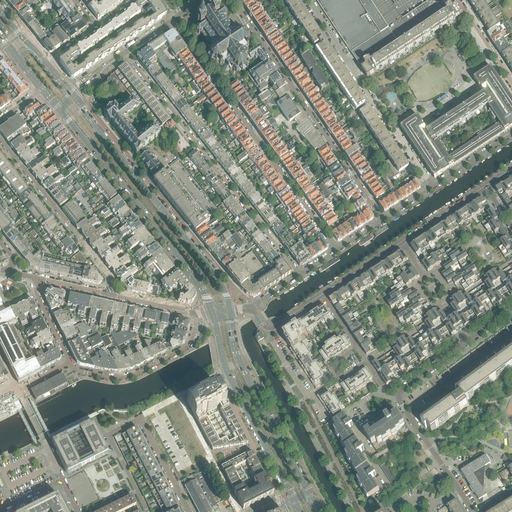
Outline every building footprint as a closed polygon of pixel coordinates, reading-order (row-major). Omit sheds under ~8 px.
[(14,10),(24,2),(21,0),(16,0),(10,5),(14,10)] [(81,22),(76,15),(75,16),(72,12),(73,12),(71,9),(73,7),(71,4),(69,6),(67,3),(66,4),(63,0),(49,0),(54,5),(53,5),(59,12),(58,13),(57,15),(59,17),(61,17),(62,16),(66,23),(69,21),(74,28),(81,22)] [(99,64),(100,64),(101,63),(101,62),(101,61),(107,57),(108,58),(109,57),(110,56),(110,55),(113,52),(114,53),(115,53),(116,52),(117,51),(117,50),(119,48),(122,46),(123,47),(124,47),(125,46),(126,45),(125,44),(129,42),(130,42),(131,42),(132,42),(132,41),(132,40),(138,36),(139,36),(140,36),(141,35),(141,33),(144,31),(145,32),(147,32),(147,31),(148,30),(148,29),(153,25),(154,26),(155,25),(156,25),(157,24),(157,23),(161,20),(163,19),(164,18),(165,16),(165,15),(165,13),(155,0),(145,0),(142,2),(141,2),(140,2),(139,3),(139,4),(139,5),(134,9),(133,8),(132,8),(131,9),(130,10),(130,11),(127,14),(126,13),(125,13),(124,14),(124,15),(124,16),(118,20),(117,19),(116,19),(115,20),(115,21),(115,22),(112,25),(111,24),(110,24),(109,25),(108,26),(108,27),(106,29),(103,31),(102,30),(101,31),(100,31),(100,32),(100,33),(96,36),(95,35),(94,35),(94,36),(93,37),(93,38),(88,42),(87,42),(86,42),(85,42),(84,43),(84,44),(81,47),(80,46),(79,46),(78,47),(78,48),(78,49),(72,53),(71,53),(70,53),(69,53),(69,54),(69,55),(61,61),(60,61),(59,62),(59,63),(60,64),(61,65),(70,79),(70,80),(71,80),(72,80),(73,80),(74,79),(82,74),(83,74),(84,74),(85,74),(85,73),(85,72),(91,68),(92,68),(93,68),(94,67),(94,66),(94,65),(98,63),(99,64)] [(99,2),(97,0),(82,0),(89,9),(95,4),(99,2)] [(113,9),(125,0),(108,0),(107,1),(113,9)] [(247,10),(256,4),(252,0),(244,6),(247,10)] [(326,43),(306,12),(297,0),(283,0),(314,46),(318,43),(319,45),(322,43),(323,45),(326,43)] [(378,0),(315,0),(367,78),(463,15),(452,0),(445,0),(399,31),(378,0)] [(483,0),(468,0),(470,3),(472,2),(474,6),(472,7),(474,10),(475,10),(477,13),(487,6),(483,0)] [(35,10),(41,5),(38,1),(32,6),(33,7),(31,9),(32,11),(35,9),(35,10)] [(98,20),(113,9),(107,1),(98,8),(95,4),(89,9),(98,20)] [(18,15),(28,7),(24,2),(14,10),(15,12),(18,15)] [(261,8),(259,6),(261,5),(259,2),(256,4),(247,10),(250,15),(261,8)] [(495,18),(501,14),(495,5),(493,7),(494,9),(490,11),(487,6),(477,13),(479,17),(479,16),(481,20),(483,23),(484,22),(487,25),(485,26),(487,30),(487,29),(490,33),(500,26),(495,18)] [(22,19),(29,14),(31,12),(28,7),(18,15),(20,17),(20,18),(22,19)] [(249,42),(249,40),(250,39),(249,39),(249,37),(250,37),(249,36),(248,36),(248,34),(247,34),(246,33),(246,32),(246,31),(245,32),(244,31),(243,30),(243,31),(241,31),(241,30),(240,30),(240,31),(238,30),(236,28),(235,29),(234,30),(231,26),(231,25),(228,21),(226,17),(225,16),(226,15),(227,15),(227,14),(226,13),(227,13),(226,12),(224,11),(225,11),(224,11),(222,12),(222,11),(220,9),(217,10),(215,8),(210,12),(208,14),(207,15),(202,18),(202,17),(196,21),(198,24),(195,25),(195,26),(196,26),(197,28),(197,29),(196,30),(196,31),(196,32),(196,33),(197,33),(198,34),(199,34),(200,33),(201,34),(203,37),(204,38),(207,42),(206,42),(207,42),(210,46),(209,47),(207,48),(209,50),(208,52),(207,52),(207,53),(208,53),(207,55),(207,56),(208,58),(207,58),(207,59),(208,58),(209,60),(208,60),(209,61),(211,62),(210,63),(211,63),(213,64),(214,64),(216,64),(216,65),(216,64),(218,64),(219,64),(220,66),(225,73),(229,70),(230,71),(233,70),(234,71),(236,72),(237,72),(239,73),(242,72),(245,71),(246,69),(246,70),(247,69),(248,67),(248,64),(249,64),(248,64),(248,62),(250,60),(251,60),(254,58),(255,60),(258,58),(263,65),(267,62),(261,53),(258,47),(250,52),(247,48),(249,47),(248,45),(248,44),(248,42),(249,43),(250,42),(249,42)] [(253,20),(263,14),(261,12),(263,11),(261,8),(250,15),(253,20)] [(25,23),(32,17),(29,14),(22,19),(25,23)] [(257,25),(267,18),(265,15),(264,15),(263,14),(253,20),(257,25)] [(28,27),(35,21),(32,17),(25,23),(28,27)] [(260,29),(269,23),(268,22),(269,20),(267,18),(257,25),(260,29)] [(58,24),(57,26),(69,41),(71,40),(79,34),(86,28),(87,25),(83,20),(81,22),(74,28),(69,21),(66,23),(61,27),(58,24)] [(31,31),(38,25),(35,21),(28,27),(31,31)] [(263,34),(276,25),(280,23),(279,21),(275,24),(272,25),(270,22),(269,23),(260,29),(263,34)] [(266,39),(277,32),(275,28),(284,22),(283,21),(280,23),(276,25),(263,34),(266,39)] [(34,35),(42,29),(38,25),(31,31),(34,35)] [(50,31),(52,34),(61,46),(69,41),(57,26),(50,31)] [(491,40),(503,31),(500,26),(490,33),(489,33),(490,33),(487,34),(491,40)] [(38,39),(45,33),(42,29),(34,35),(38,39)] [(507,45),(503,39),(510,35),(506,30),(503,31),(491,40),(494,44),(495,46),(498,51),(507,45)] [(270,44),(283,34),(282,33),(280,34),(280,35),(279,35),(277,32),(266,39),(270,44)] [(46,39),(48,37),(45,33),(38,39),(41,43),(46,39)] [(176,70),(163,53),(168,50),(169,49),(179,42),(174,34),(173,33),(172,33),(171,33),(167,36),(137,56),(137,59),(147,72),(156,66),(159,63),(160,64),(162,66),(164,69),(169,75),(174,71),(175,72),(176,71),(175,70),(176,70)] [(61,46),(52,34),(48,37),(46,39),(54,51),(61,46)] [(273,48),(283,41),(281,37),(284,35),(283,34),(270,44),(273,48)] [(54,51),(46,39),(41,43),(42,44),(49,53),(52,53),(53,52),(54,51)] [(276,54),(287,46),(283,41),(273,48),(276,54)] [(186,51),(179,42),(169,49),(176,59),(178,57),(186,51)] [(363,99),(344,70),(326,43),(323,45),(316,50),(321,57),(317,60),(319,63),(323,60),(347,96),(344,98),(353,111),(356,110),(362,106),(364,110),(368,107),(365,103),(366,103),(364,100),(363,99)] [(501,56),(510,50),(507,45),(498,51),(501,56)] [(280,58),(290,51),(287,46),(276,54),(280,58)] [(511,48),(511,49),(510,50),(501,56),(504,59),(505,58),(507,61),(506,62),(508,66),(509,65),(511,68),(510,69),(511,71),(511,48)] [(181,62),(190,56),(186,51),(178,57),(179,60),(177,62),(178,64),(179,63),(181,62)] [(292,57),(291,55),(293,54),(291,51),(290,51),(280,58),(283,63),(292,57)] [(329,87),(315,65),(308,53),(301,58),(307,69),(309,72),(311,71),(313,72),(312,76),(313,79),(315,81),(321,92),(324,90),(329,87)] [(180,69),(193,60),(192,59),(190,56),(181,62),(183,64),(180,66),(179,65),(179,64),(179,63),(178,64),(177,64),(175,65),(176,65),(175,65),(177,67),(178,66),(180,69)] [(286,68),(295,62),(292,57),(283,63),(286,68)] [(187,71),(196,65),(194,62),(193,60),(180,69),(179,70),(180,73),(183,71),(184,73),(187,71)] [(257,89),(265,84),(269,81),(277,76),(277,75),(276,74),(273,70),(271,67),(268,63),(268,62),(267,62),(263,65),(248,76),(252,81),(257,89)] [(290,73),(299,67),(295,62),(286,68),(290,73)] [(0,71),(3,75),(11,68),(9,65),(8,64),(7,64),(1,68),(0,69),(0,71)] [(125,65),(114,73),(115,73),(115,75),(117,78),(130,68),(129,67),(127,65),(125,65)] [(191,76),(200,70),(196,65),(187,71),(191,76)] [(150,76),(158,69),(156,67),(156,66),(147,72),(150,75),(150,76)] [(293,78),(302,72),(299,67),(290,73),(293,78)] [(5,82),(16,74),(11,68),(3,75),(1,77),(5,82)] [(130,68),(117,78),(121,82),(133,73),(130,68)] [(511,99),(508,93),(495,74),(496,74),(492,69),(491,68),(490,69),(476,78),(474,79),(475,80),(475,81),(479,88),(480,88),(481,86),(486,93),(482,96),(485,101),(487,105),(491,110),(489,111),(495,120),(496,118),(500,123),(505,131),(509,129),(510,129),(509,128),(511,126),(511,99)] [(153,79),(161,72),(158,69),(150,76),(153,79)] [(310,73),(309,72),(307,69),(304,71),(302,72),(293,78),(298,85),(307,79),(306,77),(310,75),(310,73)] [(194,81),(203,75),(200,70),(191,76),(194,81)] [(155,82),(163,75),(161,72),(153,79),(155,82)] [(133,73),(121,82),(124,87),(137,77),(133,73)] [(10,86),(20,79),(18,77),(16,74),(5,82),(8,85),(9,84),(10,86)] [(157,85),(166,78),(163,75),(155,82),(157,85)] [(201,91),(210,85),(203,75),(194,81),(190,84),(197,94),(201,91)] [(285,87),(281,82),(277,76),(269,81),(273,86),(268,89),(265,84),(257,89),(260,95),(257,97),(258,98),(260,101),(261,102),(260,102),(261,103),(265,101),(268,99),(269,100),(266,102),(267,104),(269,105),(271,106),(273,106),(276,106),(277,106),(289,124),(291,123),(292,123),(293,123),(304,116),(304,115),(298,106),(295,108),(291,102),(294,100),(285,87)] [(137,77),(124,87),(127,91),(140,81),(137,77)] [(160,88),(168,81),(166,78),(157,85),(160,88)] [(14,92),(24,84),(23,82),(20,79),(10,86),(10,87),(14,92)] [(301,90),(311,84),(315,81),(313,79),(309,82),(307,79),(298,85),(301,90)] [(116,89),(118,84),(109,80),(107,85),(106,87),(113,90),(114,92),(116,90),(116,89)] [(140,81),(127,91),(131,95),(143,85),(140,81)] [(162,91),(170,84),(168,81),(160,88),(162,91)] [(231,93),(239,86),(236,82),(228,89),(231,93)] [(27,91),(28,88),(24,84),(14,92),(18,97),(27,91)] [(165,95),(173,88),(170,84),(162,91),(165,95)] [(305,95),(314,89),(311,84),(301,90),(305,95)] [(162,168),(149,152),(144,147),(160,134),(157,130),(154,126),(138,139),(124,122),(140,109),(134,100),(133,100),(122,85),(116,90),(116,91),(118,93),(118,94),(119,94),(121,96),(120,96),(121,97),(121,96),(123,99),(125,102),(127,105),(126,106),(125,105),(121,108),(122,110),(119,112),(115,106),(112,108),(110,110),(109,109),(107,111),(108,112),(105,113),(103,115),(110,123),(111,123),(131,149),(136,155),(139,153),(142,157),(139,159),(144,165),(145,166),(153,176),(156,179),(164,172),(161,169),(162,168)] [(143,85),(131,95),(134,99),(147,90),(143,85)] [(200,99),(214,89),(210,85),(201,91),(203,93),(199,97),(200,99)] [(234,97),(242,91),(239,86),(231,93),(234,97)] [(11,103),(7,98),(7,97),(5,95),(3,96),(2,96),(0,92),(0,88),(0,87),(0,95),(7,105),(10,103),(11,103)] [(167,98),(175,91),(179,88),(178,87),(174,90),(173,88),(165,95),(167,98)] [(317,94),(316,92),(319,89),(318,87),(314,89),(305,95),(308,100),(317,94)] [(208,101),(217,94),(214,89),(200,99),(197,101),(199,104),(200,103),(206,98),(208,101)] [(147,90),(134,99),(137,104),(150,94),(147,90)] [(170,101),(178,94),(175,91),(167,98),(170,101)] [(236,101),(245,95),(242,91),(234,97),(236,101)] [(150,94),(137,104),(141,108),(154,99),(150,94)] [(172,104),(180,97),(178,94),(170,101),(172,104)] [(210,107),(220,99),(217,94),(208,101),(206,102),(208,105),(209,107),(210,107)] [(312,105),(320,100),(317,94),(308,100),(312,105)] [(239,105),(248,99),(245,95),(236,101),(239,105)] [(487,105),(485,101),(482,96),(477,99),(478,100),(483,108),(487,105)] [(175,107),(183,100),(180,97),(172,104),(175,107)] [(255,108),(253,105),(257,102),(257,103),(260,101),(258,98),(256,99),(255,100),(251,103),(242,109),(246,114),(255,108)] [(154,99),(141,108),(144,113),(157,103),(154,99)] [(177,110),(187,103),(189,100),(188,99),(186,101),(185,103),(183,100),(175,107),(177,110)] [(216,110),(224,104),(220,99),(210,107),(211,108),(213,106),(216,110)] [(242,109),(251,103),(248,99),(239,105),(242,109)] [(483,108),(478,100),(477,99),(474,102),(479,110),(483,108)] [(315,111),(324,105),(327,102),(326,101),(324,102),(322,102),(320,100),(312,105),(315,111)] [(318,116),(328,109),(332,106),(329,102),(324,105),(315,111),(318,116)] [(479,110),(474,102),(469,104),(475,113),(479,110)] [(157,103),(144,113),(148,117),(160,107),(157,103)] [(180,113),(188,107),(186,104),(187,103),(177,110),(180,113)] [(219,115),(228,109),(224,104),(216,110),(219,115)] [(475,113),(469,104),(465,107),(471,116),(475,113)] [(32,116),(40,109),(37,106),(32,107),(30,109),(23,114),(27,119),(29,117),(32,116)] [(249,119),(263,110),(261,107),(259,108),(258,106),(255,108),(246,114),(249,119)] [(253,124),(269,113),(263,106),(262,107),(263,109),(263,110),(249,119),(253,124)] [(30,125),(49,112),(43,107),(40,109),(32,116),(29,117),(32,121),(29,123),(29,124),(27,125),(28,127),(30,125)] [(160,107),(148,117),(151,121),(164,111),(160,107)] [(182,117),(190,110),(188,107),(180,113),(182,117)] [(406,164),(386,134),(368,107),(364,110),(358,113),(389,160),(385,163),(394,176),(398,173),(398,174),(408,167),(406,164)] [(471,116),(465,107),(461,110),(466,119),(471,116)] [(222,120),(231,114),(228,109),(219,115),(222,119),(220,120),(221,121),(222,120)] [(322,120),(332,114),(328,109),(318,116),(322,120)] [(185,120),(193,113),(190,110),(182,117),(185,120)] [(466,119),(461,110),(456,113),(462,122),(466,119)] [(164,111),(151,121),(154,125),(167,115),(164,111)] [(41,126),(53,117),(49,112),(30,125),(28,127),(30,130),(32,129),(39,123),(40,126),(41,126)] [(334,120),(336,118),(337,118),(333,112),(332,114),(322,120),(323,122),(325,125),(334,120)] [(187,123),(195,116),(193,113),(185,120),(187,123)] [(266,122),(264,119),(270,115),(269,114),(269,113),(253,124),(257,129),(266,122)] [(462,122),(456,113),(452,116),(458,125),(462,122)] [(226,125),(235,119),(231,114),(222,120),(226,125)] [(167,115),(154,125),(158,130),(157,130),(170,121),(170,120),(167,115)] [(189,126),(198,119),(195,116),(187,123),(189,126)] [(326,148),(309,122),(304,116),(293,123),(294,124),(296,124),(297,123),(299,126),(296,129),(315,151),(317,150),(319,153),(326,148)] [(458,125),(452,116),(447,119),(453,128),(458,125)] [(33,136),(28,129),(21,121),(18,117),(0,129),(0,133),(11,147),(18,142),(16,140),(22,135),(24,137),(26,135),(28,137),(31,141),(33,140),(35,138),(33,136)] [(38,136),(57,122),(53,117),(41,126),(43,128),(36,133),(36,134),(33,136),(35,138),(38,136)] [(454,166),(448,157),(442,148),(436,139),(430,130),(426,133),(422,126),(424,125),(419,118),(418,117),(416,118),(403,127),(401,128),(402,129),(405,134),(434,177),(435,178),(436,178),(441,174),(442,174),(442,172),(449,168),(450,169),(450,168),(454,166)] [(270,128),(276,124),(272,118),(266,122),(257,129),(261,135),(270,128)] [(192,129),(200,122),(198,119),(189,126),(192,129)] [(229,130),(238,124),(235,119),(226,125),(229,130)] [(328,130),(337,125),(340,123),(339,123),(342,121),(341,119),(338,121),(336,122),(336,123),(334,120),(325,125),(328,130)] [(453,128),(447,119),(443,122),(449,130),(453,128)] [(175,126),(171,121),(170,122),(170,121),(166,124),(167,125),(166,126),(168,128),(168,127),(170,130),(175,126)] [(49,135),(61,127),(59,124),(57,122),(38,136),(40,139),(48,133),(49,135)] [(200,122),(192,129),(194,132),(203,125),(200,122)] [(349,131),(354,127),(351,122),(349,123),(348,124),(346,125),(345,126),(343,128),(344,129),(349,126),(349,127),(343,131),(341,129),(340,129),(331,135),(333,137),(335,140),(343,135),(344,134),(343,134),(349,131)] [(449,130),(443,122),(439,125),(445,133),(449,130)] [(505,131),(500,123),(495,126),(501,134),(505,131)] [(233,134),(241,128),(238,124),(229,130),(233,134)] [(197,135),(205,129),(203,125),(194,132),(197,135)] [(331,135),(340,129),(337,125),(328,130),(331,135)] [(445,133),(439,125),(434,128),(440,136),(445,133)] [(501,134),(495,126),(491,129),(496,137),(501,134)] [(46,146),(65,132),(63,130),(61,127),(49,135),(51,138),(43,143),(46,146)] [(357,132),(356,130),(354,127),(349,131),(352,135),(357,132)] [(237,139),(245,133),(241,128),(233,134),(237,139)] [(264,140),(273,133),(270,128),(261,135),(264,140)] [(277,138),(274,135),(280,132),(282,135),(283,134),(281,131),(279,128),(276,130),(276,131),(275,131),(275,132),(273,133),(264,140),(268,144),(277,138)] [(440,136),(434,128),(430,130),(436,139),(440,136)] [(199,138),(207,132),(205,129),(197,135),(199,138)] [(496,137),(491,129),(487,132),(492,140),(496,137)] [(57,145),(69,137),(66,134),(67,134),(65,132),(46,146),(43,148),(45,150),(56,143),(57,145)] [(202,142),(210,135),(207,132),(199,138),(202,142)] [(492,140),(487,132),(482,135),(488,143),(492,140)] [(239,145),(248,138),(245,133),(237,139),(234,141),(235,143),(235,145),(236,146),(237,146),(239,145)] [(204,145),(212,138),(212,137),(213,136),(211,134),(210,135),(202,142),(204,145)] [(280,143),(278,140),(283,137),(285,140),(286,139),(284,136),(283,134),(282,135),(277,138),(268,144),(271,149),(280,143)] [(27,148),(35,142),(33,140),(31,141),(28,137),(26,135),(24,137),(18,142),(11,147),(20,158),(29,150),(27,148)] [(338,145),(346,139),(343,135),(335,140),(338,145)] [(488,143),(482,135),(478,137),(484,146),(488,143)] [(62,150),(73,142),(71,140),(69,137),(57,145),(59,148),(51,153),(53,156),(60,151),(59,149),(60,148),(61,148),(62,150)] [(341,149),(351,142),(349,137),(346,139),(338,145),(341,149)] [(484,146),(478,137),(474,140),(480,149),(484,146)] [(207,148),(215,141),(212,138),(204,145),(207,148)] [(243,149),(252,143),(250,140),(250,141),(248,138),(239,145),(243,149)] [(348,159),(366,147),(367,146),(366,146),(365,144),(364,142),(363,141),(358,145),(357,142),(359,141),(357,138),(354,140),(351,142),(341,149),(348,159)] [(295,149),(296,149),(293,145),(295,144),(293,140),(290,142),(286,145),(287,146),(275,154),(279,160),(291,152),(294,150),(295,149)] [(480,149),(474,140),(470,143),(476,151),(480,149)] [(209,151),(217,144),(215,141),(207,148),(209,151)] [(275,154),(287,146),(286,145),(283,141),(280,143),(271,149),(275,154)] [(65,155),(77,146),(74,144),(73,142),(62,150),(60,151),(53,156),(56,159),(64,153),(65,155)] [(238,161),(256,148),(252,143),(243,149),(241,150),(244,154),(237,159),(238,161)] [(476,151),(470,143),(466,146),(471,154),(476,151)] [(212,154),(220,148),(217,144),(209,151),(212,154)] [(70,159),(81,151),(79,149),(79,150),(77,146),(65,155),(67,157),(59,163),(61,166),(70,159)] [(471,154),(466,146),(461,149),(467,157),(471,154)] [(360,158),(358,155),(359,155),(361,153),(362,153),(365,151),(367,151),(369,150),(366,147),(348,159),(350,162),(351,164),(354,168),(363,162),(366,160),(363,156),(360,158)] [(42,156),(38,151),(37,149),(36,149),(34,151),(32,148),(29,150),(20,158),(27,167),(38,160),(42,156)] [(214,157),(222,151),(220,148),(212,154),(214,157)] [(250,160),(259,153),(257,150),(256,148),(238,161),(240,162),(245,158),(247,162),(248,161),(250,159),(250,160)] [(321,159),(329,153),(326,148),(319,153),(317,154),(320,157),(319,157),(317,159),(318,161),(321,159)] [(467,157),(461,149),(457,152),(462,160),(467,157)] [(73,165),(84,156),(82,153),(81,151),(70,159),(61,166),(63,168),(71,162),(73,165)] [(217,161),(225,154),(222,151),(214,157),(217,161)] [(191,161),(199,156),(195,152),(186,159),(189,163),(191,161)] [(282,164),(291,158),(290,156),(292,154),(291,152),(279,160),(282,164)] [(462,160),(457,152),(452,155),(458,163),(462,160)] [(254,164),(263,158),(261,156),(259,153),(250,160),(254,164)] [(295,160),(294,158),(299,155),(297,153),(291,158),(282,164),(285,168),(293,161),(295,160)] [(324,164),(333,158),(329,153),(321,159),(324,164)] [(219,164),(227,157),(225,154),(217,161),(219,164)] [(458,163),(452,155),(448,157),(454,166),(458,163)] [(78,170),(89,161),(87,159),(84,156),(73,165),(75,167),(67,173),(68,175),(66,176),(67,177),(78,170)] [(194,165),(202,159),(199,156),(191,161),(191,162),(190,163),(190,164),(191,164),(191,165),(192,166),(193,166),(194,165)] [(42,168),(50,162),(46,157),(40,162),(38,160),(27,167),(35,177),(44,171),(42,168)] [(222,167),(230,160),(227,157),(219,164),(222,167)] [(252,174),(267,163),(263,158),(254,164),(256,167),(253,169),(252,170),(253,172),(251,173),(252,174)] [(327,168),(336,163),(333,158),(324,164),(327,168)] [(0,174),(11,167),(7,163),(6,162),(4,159),(0,162),(0,174)] [(197,169),(205,163),(202,159),(194,165),(197,169)] [(296,165),(299,164),(302,161),(301,159),(295,163),(293,161),(285,168),(287,171),(296,165)] [(224,170),(232,163),(230,160),(222,167),(224,170)] [(83,172),(92,165),(91,165),(90,163),(89,161),(78,170),(81,174),(83,172)] [(366,167),(368,166),(369,165),(367,162),(364,165),(363,162),(354,168),(358,173),(366,167)] [(200,173),(207,167),(205,163),(197,169),(200,173)] [(226,173),(235,166),(232,163),(224,170),(226,173)] [(262,175),(270,168),(267,163),(252,174),(249,176),(248,176),(250,179),(255,175),(254,175),(255,174),(259,171),(262,175)] [(324,185),(343,173),(336,163),(327,168),(327,169),(325,171),(330,178),(328,179),(323,183),(323,184),(324,185)] [(308,181),(313,177),(307,169),(311,166),(310,164),(308,165),(300,170),(291,177),(301,191),(311,185),(308,181)] [(361,178),(370,172),(370,171),(371,170),(375,168),(379,166),(377,164),(374,166),(370,169),(368,166),(366,167),(358,173),(361,178)] [(87,176),(95,169),(94,168),(92,166),(92,165),(83,172),(87,176)] [(291,177),(300,170),(296,165),(287,171),(291,177)] [(229,176),(237,170),(235,166),(226,173),(229,176)] [(0,176),(5,184),(17,175),(13,171),(11,167),(0,174),(0,176)] [(50,178),(58,172),(54,167),(46,173),(44,170),(44,171),(35,177),(43,187),(51,180),(50,178)] [(203,177),(211,171),(207,167),(200,173),(203,177)] [(231,179),(240,173),(242,171),(239,168),(237,170),(229,176),(231,179)] [(259,184),(274,174),(270,168),(262,175),(264,177),(257,182),(259,184)] [(364,182),(375,175),(373,172),(377,170),(375,168),(371,170),(370,171),(370,172),(361,178),(364,182)] [(90,179),(98,173),(96,171),(96,170),(95,169),(87,176),(90,179)] [(210,216),(173,170),(169,173),(167,170),(164,172),(156,179),(153,181),(156,184),(155,184),(191,228),(193,230),(195,233),(205,226),(210,223),(206,220),(210,216)] [(206,181),(214,175),(211,171),(203,177),(206,181)] [(93,183),(101,177),(100,175),(98,173),(90,179),(93,183)] [(234,183),(242,176),(240,173),(231,179),(234,183)] [(338,184),(346,178),(343,173),(324,185),(328,190),(330,189),(327,184),(334,179),(338,184)] [(269,185),(278,179),(274,174),(259,184),(258,185),(260,186),(263,184),(263,185),(267,182),(269,185)] [(376,182),(374,178),(376,176),(376,177),(378,175),(377,174),(375,175),(364,182),(367,187),(376,182)] [(23,183),(21,181),(20,179),(17,175),(5,184),(12,192),(23,183)] [(209,184),(216,178),(214,175),(206,181),(209,184)] [(236,186),(244,179),(246,178),(243,175),(242,176),(234,183),(236,186)] [(385,211),(401,201),(396,193),(393,188),(390,184),(386,178),(385,175),(381,178),(385,184),(386,186),(389,191),(387,192),(389,195),(390,196),(387,198),(384,194),(376,200),(383,211),(384,211),(385,211)] [(47,192),(58,184),(64,179),(62,176),(54,182),(52,180),(51,180),(43,187),(47,192)] [(96,187),(104,181),(104,180),(102,178),(101,177),(93,183),(93,184),(90,186),(93,189),(96,187)] [(420,189),(415,181),(413,182),(412,181),(409,177),(408,178),(410,182),(416,191),(420,189)] [(212,188),(219,182),(216,178),(209,184),(212,188)] [(339,191),(350,183),(346,178),(338,184),(336,185),(337,188),(332,192),(330,189),(328,190),(332,196),(338,192),(339,191)] [(239,189),(247,182),(244,179),(236,186),(239,189)] [(269,193),(282,184),(278,179),(269,185),(271,188),(267,191),(269,193)] [(370,192),(381,184),(378,180),(376,182),(367,187),(370,192)] [(99,191),(107,184),(106,183),(104,181),(96,187),(99,191)] [(215,192),(222,186),(219,182),(212,188),(215,192)] [(241,192),(249,185),(247,182),(239,189),(241,192)] [(416,191),(410,182),(409,183),(410,184),(408,186),(413,193),(416,191)] [(29,191),(26,188),(26,187),(23,183),(12,192),(18,200),(20,199),(30,191),(29,191)] [(343,196),(353,189),(350,183),(339,191),(343,196)] [(50,196),(59,189),(61,188),(61,187),(58,184),(47,192),(48,194),(49,194),(50,196)] [(102,195),(110,188),(108,186),(107,184),(99,191),(102,195)] [(277,196),(286,189),(282,184),(269,193),(271,195),(274,192),(277,195),(277,196)] [(332,196),(328,190),(324,185),(323,184),(319,187),(324,193),(328,199),(332,196)] [(373,196),(386,186),(385,184),(382,186),(381,184),(370,192),(373,196)] [(511,192),(504,184),(500,187),(500,188),(496,190),(501,198),(511,192)] [(244,195),(252,188),(249,185),(241,192),(244,195)] [(305,196),(314,190),(311,185),(301,191),(305,196)] [(218,196),(225,190),(222,186),(215,192),(218,196)] [(384,194),(387,192),(389,191),(386,186),(373,196),(376,200),(384,194)] [(413,193),(408,186),(405,187),(404,186),(402,187),(408,196),(413,193)] [(408,196),(402,187),(403,189),(402,190),(400,188),(399,189),(405,198),(408,196)] [(105,199),(113,192),(112,191),(110,189),(110,188),(102,195),(105,199)] [(246,198),(254,192),(252,188),(244,195),(246,198)] [(62,193),(59,189),(50,196),(51,196),(52,198),(54,200),(62,193)] [(278,201),(289,194),(286,189),(277,196),(277,195),(275,196),(278,201)] [(310,203),(320,196),(319,194),(320,194),(316,189),(314,190),(305,196),(309,201),(310,203)] [(346,202),(351,198),(357,194),(353,189),(343,196),(345,199),(344,200),(346,202)] [(405,198),(399,189),(397,191),(398,192),(396,193),(401,201),(405,198)] [(221,199),(228,193),(225,190),(218,196),(220,199),(221,199)] [(57,204),(67,195),(64,191),(62,193),(54,200),(55,201),(56,203),(57,204)] [(249,201),(257,195),(260,192),(260,191),(256,194),(254,192),(246,198),(249,201)] [(20,200),(23,204),(33,196),(30,192),(20,200)] [(108,203),(116,196),(114,194),(113,192),(105,199),(108,203)] [(511,194),(511,192),(501,198),(511,214),(511,194)] [(224,203),(231,197),(228,193),(221,199),(224,203)] [(314,208),(328,199),(324,193),(324,194),(320,196),(310,203),(314,208)] [(281,205),(292,198),(289,194),(278,201),(281,205)] [(361,200),(357,194),(351,198),(356,204),(361,200)] [(60,208),(70,199),(67,195),(57,204),(59,206),(60,208)] [(251,205),(259,198),(257,195),(249,201),(251,205)] [(26,208),(36,200),(33,196),(34,196),(33,196),(23,204),(26,208)] [(317,213),(335,201),(334,199),(332,196),(328,199),(314,208),(317,213)] [(226,207),(234,201),(231,197),(224,203),(223,204),(226,207)] [(102,217),(122,203),(121,201),(120,201),(118,198),(107,206),(109,209),(108,210),(108,209),(100,214),(101,215),(98,217),(99,218),(100,219),(102,217)] [(253,207),(262,201),(259,198),(251,205),(253,207)] [(285,209),(295,202),(292,198),(281,205),(274,210),(276,212),(277,214),(279,213),(278,211),(283,207),(285,209)] [(486,202),(483,198),(479,200),(485,209),(488,214),(492,211),(486,202)] [(29,212),(40,203),(39,203),(38,203),(36,200),(26,208),(29,212)] [(365,206),(362,201),(361,200),(356,204),(355,205),(353,206),(351,208),(354,213),(357,211),(357,210),(358,210),(359,210),(360,210),(365,206)] [(485,209),(479,200),(475,203),(478,208),(481,212),(485,209)] [(86,218),(73,201),(65,208),(62,210),(75,226),(86,218)] [(228,210),(236,204),(234,201),(226,207),(228,210)] [(256,211),(264,204),(262,201),(253,207),(256,211)] [(332,203),(335,201),(317,213),(321,218),(331,211),(336,208),(332,203)] [(258,214),(267,207),(269,206),(270,205),(268,202),(266,203),(264,204),(256,211),(258,214)] [(288,214),(298,206),(295,202),(285,209),(286,211),(288,214)] [(32,216),(43,207),(40,203),(29,212),(32,216)] [(114,216),(126,208),(124,205),(122,203),(102,217),(100,219),(102,221),(104,219),(105,220),(113,214),(114,216)] [(481,212),(478,208),(475,203),(471,206),(477,215),(481,212)] [(231,213),(239,207),(236,204),(228,210),(231,213)] [(269,210),(271,209),(273,208),(271,206),(270,205),(269,206),(271,209),(269,210),(267,207),(258,214),(261,217),(269,210)] [(290,217),(300,210),(298,206),(288,214),(290,217)] [(373,217),(368,210),(365,206),(360,210),(368,223),(373,220),(373,219),(373,218),(373,217)] [(477,215),(471,206),(466,209),(472,218),(477,215)] [(35,220),(45,211),(44,210),(44,209),(43,207),(32,216),(35,220)] [(233,217),(241,210),(239,207),(231,213),(233,217)] [(119,220),(130,213),(128,211),(126,208),(114,216),(116,218),(108,224),(110,226),(117,221),(116,220),(118,219),(119,220)] [(468,221),(472,218),(466,209),(454,217),(459,226),(464,224),(466,228),(471,225),(468,221)] [(235,220),(244,213),(241,210),(233,217),(235,220)] [(263,220),(272,214),(269,210),(261,217),(263,220)] [(292,221),(303,214),(300,210),(290,217),(292,220),(291,220),(292,221)] [(368,223),(360,210),(359,210),(358,210),(357,210),(357,211),(359,213),(356,216),(363,226),(368,223)] [(38,223),(48,215),(45,211),(35,220),(38,223)] [(324,223),(335,216),(339,213),(338,211),(333,214),(331,211),(321,218),(324,223)] [(503,228),(501,224),(500,223),(500,224),(497,220),(498,219),(492,211),(488,214),(490,218),(482,223),(488,232),(492,229),(495,233),(503,228)] [(12,227),(0,212),(0,230),(3,234),(12,227)] [(123,225),(134,218),(131,215),(130,213),(119,220),(120,222),(119,223),(117,221),(110,226),(112,229),(121,223),(122,226),(123,225)] [(238,223),(246,216),(244,213),(235,220),(238,223)] [(266,223),(274,217),(272,214),(263,220),(266,223)] [(294,226),(306,217),(303,214),(292,221),(292,222),(294,226)] [(363,226),(356,216),(353,218),(350,214),(348,216),(350,218),(358,230),(363,226)] [(41,227),(52,219),(50,216),(49,217),(48,215),(38,223),(41,227)] [(241,226),(249,220),(246,216),(238,223),(241,226)] [(338,221),(337,220),(335,216),(324,223),(328,228),(333,225),(338,221)] [(268,226),(277,220),(274,217),(266,223),(268,226)] [(298,229),(308,221),(306,217),(294,226),(297,229),(298,229)] [(459,226),(454,217),(449,220),(455,229),(459,226)] [(96,226),(99,223),(97,221),(100,219),(99,218),(97,219),(97,220),(96,218),(93,220),(89,222),(88,220),(76,228),(79,231),(80,230),(83,234),(82,234),(82,235),(84,237),(96,229),(97,228),(96,226)] [(116,239),(138,223),(136,221),(134,218),(123,225),(125,228),(123,229),(117,233),(117,234),(114,236),(116,239)] [(358,230),(350,218),(345,221),(353,233),(358,230)] [(60,230),(57,226),(54,222),(54,221),(52,219),(41,227),(52,241),(63,232),(61,230),(60,230)] [(216,235),(223,229),(221,227),(216,230),(212,226),(217,222),(215,219),(210,223),(205,226),(195,233),(203,244),(214,236),(216,235)] [(243,229),(251,223),(249,220),(241,226),(243,229)] [(271,230),(279,223),(277,220),(268,226),(271,230)] [(455,229),(449,220),(445,223),(451,232),(455,229)] [(302,231),(311,225),(308,221),(298,229),(300,232),(302,231)] [(347,236),(339,225),(338,221),(333,225),(335,228),(335,229),(343,239),(347,236)] [(353,233),(345,221),(339,225),(347,236),(353,233)] [(132,236),(142,229),(140,226),(138,223),(116,239),(117,240),(118,241),(121,239),(122,238),(127,235),(129,234),(131,237),(132,236)] [(245,232),(254,226),(251,223),(243,229),(245,232)] [(273,233),(281,227),(281,226),(279,223),(271,230),(273,233)] [(447,235),(451,232),(445,223),(432,232),(438,240),(442,238),(445,242),(450,239),(447,235)] [(305,236),(314,229),(311,225),(302,231),(305,236)] [(337,241),(338,242),(339,242),(343,239),(335,229),(335,228),(333,225),(328,228),(337,241)] [(388,229),(386,225),(374,233),(376,237),(388,229)] [(16,230),(13,226),(3,234),(6,238),(16,230)] [(248,236),(256,229),(254,226),(245,232),(248,236)] [(284,229),(282,226),(281,227),(273,233),(276,236),(284,229)] [(100,238),(107,233),(106,232),(109,230),(107,227),(106,228),(107,229),(105,230),(103,228),(97,232),(96,229),(84,237),(86,240),(87,240),(88,240),(91,243),(90,244),(92,247),(101,241),(100,238)] [(497,238),(506,232),(503,228),(495,233),(497,238)] [(128,248),(147,234),(145,231),(142,229),(132,236),(133,239),(125,245),(128,248)] [(211,253),(237,234),(234,229),(228,233),(222,238),(219,240),(207,249),(211,253)] [(250,239),(259,232),(256,229),(248,236),(250,239)] [(287,233),(284,229),(276,236),(278,240),(279,240),(286,233),(287,233)] [(311,239),(314,236),(317,234),(314,229),(305,236),(302,238),(304,241),(305,241),(306,242),(309,240),(311,239)] [(19,233),(16,230),(6,238),(9,242),(19,233)] [(74,246),(70,242),(69,242),(65,236),(65,235),(63,232),(52,241),(61,252),(62,251),(64,254),(66,253),(74,246)] [(253,242),(261,235),(259,232),(250,239),(253,242)] [(438,240),(432,232),(428,234),(434,243),(438,240)] [(500,242),(509,236),(506,232),(497,238),(500,242)] [(22,237),(19,233),(9,242),(12,245),(22,237)] [(221,265),(247,245),(244,242),(242,243),(241,242),(243,240),(238,234),(238,233),(237,234),(211,253),(221,265)] [(289,253),(297,247),(286,233),(279,240),(289,253)] [(140,247),(151,240),(149,237),(147,234),(128,248),(125,249),(128,252),(130,250),(138,245),(140,248),(140,247)] [(323,241),(317,234),(314,236),(319,244),(323,241)] [(434,243),(428,234),(424,237),(429,246),(434,243)] [(255,245),(264,239),(261,235),(253,242),(255,245)] [(373,238),(372,235),(358,244),(360,247),(361,247),(361,246),(363,245),(365,247),(372,243),(370,240),(372,239),(373,238)] [(107,248),(115,243),(114,242),(117,240),(116,239),(114,236),(112,239),(111,237),(103,243),(101,241),(92,247),(94,250),(95,249),(98,253),(98,254),(100,257),(109,250),(107,248)] [(207,249),(219,240),(216,237),(215,237),(214,236),(203,244),(207,249)] [(325,251),(319,244),(314,236),(311,239),(314,242),(314,241),(315,243),(313,244),(321,254),(324,252),(325,251)] [(511,242),(511,241),(511,240),(509,236),(500,242),(503,246),(499,249),(505,258),(511,252),(511,242)] [(25,241),(22,237),(12,245),(15,249),(25,241)] [(431,257),(426,249),(429,246),(424,237),(411,246),(417,255),(421,252),(426,260),(431,257)] [(258,248),(266,242),(264,239),(255,245),(258,248)] [(137,259),(156,245),(154,242),(153,242),(151,240),(140,247),(142,250),(134,256),(135,257),(133,259),(134,260),(136,258),(137,259)] [(28,244),(25,241),(15,249),(18,253),(28,244)] [(328,248),(326,245),(323,241),(319,244),(325,251),(327,250),(328,249),(327,248),(328,248)] [(260,251),(269,245),(266,242),(258,248),(260,251)] [(31,248),(28,244),(18,253),(21,256),(31,248)] [(312,260),(304,248),(300,244),(297,247),(289,253),(299,266),(302,266),(312,260)] [(321,254),(313,244),(309,247),(316,257),(321,254)] [(149,259),(160,251),(158,248),(156,245),(137,259),(138,261),(139,262),(139,261),(140,261),(147,256),(149,259)] [(236,264),(251,253),(249,250),(251,248),(249,245),(248,245),(247,246),(247,245),(221,265),(226,272),(233,266),(236,264)] [(263,254),(271,248),(269,245),(260,251),(263,254)] [(316,257),(309,247),(308,245),(307,245),(305,246),(305,247),(304,248),(312,260),(316,257)] [(78,251),(74,246),(66,253),(68,256),(70,254),(72,253),(74,255),(78,251)] [(115,257),(123,252),(121,251),(124,249),(123,248),(121,250),(119,247),(111,253),(109,250),(100,257),(102,260),(103,260),(104,259),(106,262),(105,263),(108,267),(117,260),(115,257)] [(34,252),(31,248),(21,256),(24,260),(34,252)] [(265,258),(274,251),(271,248),(263,254),(265,258)] [(441,263),(438,259),(442,256),(447,253),(444,249),(431,257),(426,260),(422,263),(428,272),(436,266),(441,263)] [(455,285),(459,282),(465,291),(474,285),(471,281),(478,276),(479,275),(473,266),(469,269),(464,261),(468,258),(462,249),(458,252),(454,255),(451,250),(447,253),(442,256),(448,265),(443,267),(445,270),(441,273),(449,285),(453,283),(455,285)] [(145,270),(165,256),(162,253),(160,251),(149,259),(151,261),(143,267),(144,268),(145,270)] [(268,261),(276,254),(274,251),(265,258),(268,261)] [(383,277),(387,274),(400,266),(405,263),(408,260),(402,251),(364,277),(370,286),(378,280),(381,284),(386,281),(383,277)] [(38,254),(37,255),(34,252),(24,260),(26,262),(27,263),(28,264),(30,265),(31,267),(32,266),(38,254)] [(83,257),(79,252),(72,259),(74,259),(75,258),(78,261),(83,257)] [(47,260),(45,259),(43,259),(43,257),(44,255),(40,253),(38,254),(32,266),(36,268),(36,269),(38,270),(40,271),(41,271),(43,272),(44,272),(47,260)] [(270,264),(278,257),(276,254),(268,261),(270,264)] [(158,271),(170,262),(165,256),(145,270),(143,271),(144,272),(144,273),(146,275),(147,274),(147,275),(150,278),(158,271)] [(125,270),(123,267),(130,262),(127,257),(119,262),(117,260),(108,267),(110,270),(111,269),(114,272),(113,272),(113,273),(115,276),(125,270)] [(275,266),(281,261),(278,257),(270,264),(273,267),(274,266),(275,266)] [(263,292),(284,279),(291,274),(288,270),(289,270),(286,267),(281,261),(275,266),(276,268),(274,270),(261,279),(261,280),(257,283),(263,292)] [(162,277),(172,269),(174,268),(170,262),(158,271),(150,278),(154,281),(156,282),(162,277)] [(338,268),(334,262),(314,275),(318,281),(338,268)] [(252,278),(244,268),(243,267),(244,267),(242,265),(240,267),(240,268),(236,264),(233,266),(226,272),(240,289),(249,280),(252,278)] [(131,277),(138,271),(141,269),(139,267),(136,269),(135,266),(126,272),(125,270),(115,276),(117,279),(118,279),(119,278),(122,282),(120,283),(123,286),(131,280),(132,279),(131,277)] [(88,282),(91,270),(91,269),(87,268),(87,269),(85,268),(82,281),(88,282)] [(420,277),(414,269),(410,271),(405,274),(392,283),(395,287),(400,285),(404,282),(407,286),(411,283),(420,277)] [(509,292),(511,296),(511,271),(505,276),(502,272),(500,273),(498,271),(497,269),(484,278),(486,280),(487,282),(485,283),(488,288),(479,293),(485,302),(489,299),(495,308),(504,302),(501,298),(509,292)] [(101,280),(94,271),(91,270),(88,282),(98,285),(99,285),(100,284),(101,284),(101,283),(102,282),(102,281),(101,280)] [(189,286),(177,272),(165,280),(160,285),(159,286),(157,293),(160,293),(164,290),(168,295),(178,287),(179,289),(177,291),(178,293),(182,290),(183,290),(189,286)] [(364,296),(361,291),(370,286),(364,277),(343,291),(348,300),(357,294),(359,299),(364,296)] [(253,298),(254,279),(249,280),(240,289),(241,290),(246,294),(249,297),(251,297),(252,297),(252,298),(253,298)] [(263,292),(257,283),(254,279),(253,298),(253,297),(255,297),(256,297),(263,292)] [(131,292),(134,282),(133,282),(131,280),(123,286),(127,291),(131,292)] [(154,286),(153,286),(134,282),(131,292),(151,297),(154,286)] [(423,319),(417,310),(421,307),(420,305),(424,302),(415,289),(411,292),(410,290),(405,293),(400,285),(395,287),(391,290),(394,294),(385,300),(391,309),(395,307),(400,315),(397,317),(402,326),(411,320),(414,324),(423,319)] [(195,296),(195,294),(194,293),(193,291),(189,286),(183,290),(185,293),(186,293),(185,294),(182,290),(178,293),(168,300),(185,304),(186,304),(188,304),(190,304),(192,303),(193,302),(194,300),(195,298),(195,296)] [(86,320),(90,299),(51,290),(51,291),(50,290),(49,291),(62,302),(66,303),(66,304),(68,304),(67,307),(70,308),(69,311),(75,312),(75,313),(78,314),(77,316),(80,316),(80,318),(83,318),(82,320),(83,321),(83,322),(85,323),(85,321),(86,321),(86,320)] [(62,302),(49,291),(48,291),(44,296),(45,296),(55,303),(56,301),(62,306),(64,303),(62,302)] [(344,303),(348,300),(343,291),(334,297),(330,300),(338,313),(347,307),(344,303)] [(453,310),(456,315),(465,328),(470,324),(467,320),(471,318),(475,315),(478,319),(487,313),(481,305),(485,302),(479,293),(471,299),(468,294),(466,296),(464,294),(463,292),(456,296),(453,298),(450,300),(451,302),(453,304),(450,306),(453,310)] [(59,307),(55,303),(45,296),(45,297),(45,298),(45,299),(54,316),(60,313),(57,308),(56,309),(56,308),(59,307)] [(0,343),(19,381),(27,377),(28,377),(29,376),(40,370),(35,360),(34,361),(31,363),(28,357),(24,350),(21,344),(20,341),(18,336),(11,324),(16,322),(10,310),(6,312),(5,312),(2,304),(0,299),(0,343)] [(98,321),(99,314),(102,302),(90,299),(86,320),(89,320),(88,324),(91,324),(90,328),(91,330),(95,331),(96,327),(96,326),(94,326),(94,322),(96,322),(96,320),(98,321)] [(37,317),(35,312),(37,310),(33,301),(30,300),(21,305),(27,315),(29,314),(33,322),(30,323),(31,326),(42,321),(40,315),(37,317)] [(105,326),(108,316),(110,316),(111,316),(113,305),(102,302),(99,314),(102,314),(99,328),(96,327),(95,331),(97,332),(99,332),(101,333),(102,329),(104,330),(104,329),(105,326)] [(28,325),(24,317),(27,315),(21,305),(10,310),(16,322),(19,320),(23,327),(28,325)] [(120,324),(124,307),(113,305),(111,316),(113,317),(109,333),(110,333),(110,335),(112,335),(112,336),(113,337),(115,336),(118,323),(120,324)] [(336,323),(326,307),(325,308),(324,306),(322,308),(321,306),(317,308),(323,318),(330,328),(336,323)] [(132,321),(135,309),(131,309),(129,308),(124,307),(120,324),(121,324),(121,322),(123,323),(122,329),(128,331),(130,321),(132,321)] [(356,320),(360,317),(357,312),(353,315),(347,307),(338,313),(352,334),(361,328),(356,320)] [(323,318),(317,308),(310,313),(316,323),(323,318)] [(143,324),(146,312),(135,309),(132,321),(131,326),(134,326),(133,332),(136,333),(138,333),(141,323),(143,324)] [(445,335),(449,332),(452,336),(459,331),(465,328),(456,315),(453,310),(445,316),(442,311),(440,313),(439,311),(437,309),(434,311),(431,313),(424,317),(426,319),(427,321),(425,323),(428,327),(419,333),(422,337),(428,346),(426,342),(429,339),(435,347),(444,341),(441,337),(445,335)] [(56,321),(66,316),(65,314),(62,312),(60,313),(54,316),(56,321)] [(154,326),(157,314),(153,313),(151,313),(146,312),(143,324),(146,324),(144,334),(149,336),(152,326),(154,326)] [(316,323),(310,313),(305,316),(307,318),(305,319),(303,317),(295,322),(297,324),(302,332),(304,334),(307,332),(318,325),(316,323)] [(167,326),(168,323),(169,317),(160,315),(157,314),(154,326),(157,327),(155,335),(162,336),(163,328),(167,329),(167,326)] [(76,323),(75,321),(73,322),(71,317),(68,319),(67,316),(66,316),(56,321),(62,334),(72,329),(72,328),(71,326),(76,323)] [(189,323),(187,321),(178,319),(177,321),(172,320),(171,324),(188,327),(189,323)] [(47,331),(45,327),(42,321),(31,326),(33,329),(28,331),(25,333),(28,338),(31,336),(35,334),(36,337),(47,331)] [(89,336),(87,332),(91,330),(90,328),(86,326),(83,323),(80,324),(72,328),(72,329),(62,334),(68,345),(85,336),(86,337),(89,336)] [(187,333),(188,327),(171,324),(168,323),(167,326),(170,326),(176,328),(175,331),(187,333)] [(307,339),(304,334),(302,332),(297,324),(289,329),(290,330),(283,335),(288,343),(291,341),(293,343),(289,345),(292,349),(300,343),(307,339)] [(375,350),(370,341),(374,338),(371,334),(367,336),(364,333),(361,328),(352,334),(367,356),(375,350)] [(114,372),(118,372),(119,372),(113,362),(101,340),(102,339),(99,332),(97,332),(91,330),(93,334),(89,336),(86,337),(93,351),(95,354),(96,356),(104,371),(108,372),(114,372)] [(42,347),(53,341),(47,331),(36,337),(38,339),(30,343),(33,348),(40,344),(42,347)] [(138,337),(138,336),(135,335),(125,333),(121,332),(115,336),(113,337),(118,347),(129,341),(138,337)] [(264,338),(263,336),(260,332),(259,333),(256,335),(256,336),(259,341),(264,338)] [(93,351),(86,337),(85,336),(68,345),(77,364),(79,366),(94,369),(87,354),(93,351)] [(184,342),(185,338),(173,336),(171,336),(171,339),(172,339),(172,342),(178,343),(181,344),(184,342)] [(351,346),(348,341),(345,336),(341,338),(347,348),(351,346)] [(430,357),(424,349),(428,346),(422,337),(414,343),(413,342),(411,338),(409,340),(407,337),(406,336),(393,344),(394,346),(396,348),(394,350),(397,355),(388,360),(394,369),(398,366),(404,374),(413,368),(410,364),(414,362),(418,359),(421,363),(430,357)] [(120,357),(116,349),(116,350),(114,350),(113,349),(118,347),(113,337),(108,339),(107,337),(102,339),(101,340),(113,362),(119,372),(122,372),(126,371),(130,370),(125,360),(123,356),(120,357)] [(155,358),(149,346),(151,343),(151,341),(151,339),(143,337),(143,341),(144,342),(147,349),(145,351),(150,360),(155,358)] [(166,352),(163,345),(163,343),(163,342),(164,340),(164,338),(158,337),(158,339),(160,339),(160,342),(155,345),(156,346),(161,355),(166,352)] [(339,353),(347,348),(341,338),(337,341),(335,339),(325,346),(326,348),(323,350),(329,360),(337,355),(335,351),(337,350),(339,353)] [(150,360),(145,351),(143,352),(138,343),(136,344),(136,342),(134,343),(135,345),(133,346),(137,355),(135,356),(140,365),(150,360)] [(161,355),(156,346),(153,347),(152,346),(153,343),(151,343),(149,346),(155,358),(161,355)] [(166,352),(175,347),(174,345),(168,344),(163,343),(163,345),(166,352)] [(311,356),(308,351),(305,345),(302,347),(300,343),(292,349),(290,350),(295,358),(297,357),(298,358),(299,359),(297,360),(304,371),(314,364),(309,357),(311,356)] [(61,358),(57,350),(54,351),(53,348),(51,345),(46,348),(47,351),(45,352),(51,365),(60,360),(61,358)] [(125,360),(130,370),(134,368),(137,367),(140,365),(135,356),(133,357),(128,348),(127,349),(123,351),(127,359),(125,360)] [(329,360),(323,350),(319,353),(323,358),(325,361),(326,363),(329,360)] [(501,375),(511,367),(511,350),(493,365),(501,375)] [(51,365),(45,352),(42,354),(41,351),(35,354),(36,356),(34,357),(35,360),(40,370),(51,365)] [(94,354),(95,354),(93,351),(87,354),(94,369),(104,371),(96,356),(95,356),(94,354)] [(396,380),(390,371),(394,369),(388,360),(380,366),(377,361),(372,364),(378,373),(379,372),(382,376),(381,377),(387,386),(396,380)] [(321,375),(323,373),(316,363),(314,364),(304,371),(307,375),(309,374),(310,375),(310,376),(308,377),(316,389),(326,383),(321,375)] [(466,401),(492,382),(501,375),(493,365),(458,390),(459,392),(466,401)] [(373,378),(366,368),(363,371),(369,380),(373,378)] [(365,383),(369,381),(369,380),(363,371),(354,376),(357,379),(355,381),(352,377),(344,383),(351,392),(355,390),(356,392),(367,385),(365,383)] [(68,384),(63,375),(62,375),(63,375),(31,391),(36,401),(36,400),(49,393),(51,397),(56,394),(54,391),(68,384)] [(351,392),(344,383),(341,385),(339,382),(337,383),(340,387),(341,386),(347,395),(351,392)] [(202,393),(188,400),(199,422),(206,418),(223,410),(230,406),(218,384),(203,392),(202,393)] [(431,432),(461,410),(468,405),(468,404),(466,401),(459,392),(458,390),(457,389),(448,395),(452,400),(421,422),(422,424),(426,429),(426,428),(428,427),(431,432)] [(318,396),(318,397),(320,400),(330,394),(328,392),(327,390),(320,395),(318,396)] [(330,394),(320,400),(323,404),(325,408),(327,407),(328,408),(329,409),(327,410),(329,414),(332,418),(342,412),(344,410),(342,406),(341,406),(339,403),(339,402),(338,401),(337,400),(335,396),(332,398),(330,394)] [(230,406),(223,410),(225,414),(232,411),(230,406)] [(232,411),(225,414),(228,419),(235,416),(232,411)] [(410,432),(405,426),(396,412),(395,413),(394,412),(390,414),(393,419),(391,420),(388,416),(384,418),(387,423),(372,433),(369,430),(364,433),(376,451),(378,454),(380,452),(382,451),(384,449),(387,448),(389,446),(391,445),(394,443),(396,442),(398,440),(401,439),(403,437),(405,436),(407,434),(410,432)] [(359,457),(358,455),(360,454),(360,453),(365,450),(362,446),(361,447),(358,449),(356,447),(359,445),(350,431),(348,429),(353,425),(351,422),(349,422),(344,425),(343,423),(348,420),(345,415),(335,422),(337,426),(334,429),(348,451),(345,453),(360,476),(357,479),(366,493),(369,497),(379,490),(373,481),(371,482),(370,480),(372,479),(371,478),(376,475),(374,471),(372,472),(367,475),(366,473),(371,470),(362,456),(361,456),(359,457)] [(235,416),(228,419),(230,424),(237,421),(235,416)] [(206,418),(199,422),(202,427),(208,423),(206,418)] [(237,421),(230,424),(233,429),(240,425),(237,421)] [(108,453),(93,422),(92,422),(52,442),(52,443),(67,474),(68,474),(86,465),(87,466),(90,464),(90,463),(108,454),(108,453)] [(208,423),(202,427),(204,432),(211,428),(208,423)] [(240,425),(233,429),(235,434),(242,430),(240,425)] [(125,441),(139,433),(137,428),(134,429),(133,428),(123,433),(123,435),(122,436),(125,441)] [(211,428),(204,432),(207,436),(213,433),(211,428)] [(242,430),(235,434),(238,438),(238,439),(239,438),(245,435),(242,430)] [(127,446),(142,438),(139,433),(125,441),(127,446)] [(213,433),(207,436),(209,441),(216,438),(213,433)] [(245,435),(239,438),(242,444),(249,443),(245,435)] [(130,451),(145,444),(142,438),(127,446),(130,451)] [(216,438),(209,441),(211,446),(218,442),(216,438)] [(226,438),(221,441),(224,447),(228,446),(229,446),(228,443),(226,438)] [(133,456),(148,449),(145,444),(130,451),(133,456)] [(135,462),(150,454),(148,449),(133,456),(135,462)] [(252,453),(251,451),(221,467),(222,469),(235,494),(243,509),(273,493),(252,453)] [(138,467),(153,459),(150,454),(135,462),(138,467)] [(484,490),(485,471),(486,470),(488,469),(488,467),(489,466),(489,465),(490,464),(485,456),(484,456),(484,454),(483,454),(482,454),(480,454),(478,455),(476,456),(474,457),(473,459),(472,461),(471,463),(471,465),(468,467),(467,467),(461,471),(481,503),(482,502),(483,502),(483,498),(487,496),(484,490)] [(141,472),(156,464),(153,459),(138,467),(141,472)] [(500,471),(509,465),(508,463),(498,468),(500,471)] [(144,477),(158,469),(156,464),(141,472),(144,477)] [(511,511),(511,466),(509,468),(499,474),(503,481),(505,479),(508,478),(506,475),(510,473),(511,475),(511,476),(511,502),(509,504),(505,507),(500,510),(496,511),(511,511)] [(146,482),(161,474),(158,469),(144,477),(146,482)] [(149,487),(164,480),(161,474),(146,482),(149,487)] [(206,486),(205,483),(203,480),(200,481),(199,479),(202,478),(184,487),(197,511),(220,511),(216,504),(215,502),(213,499),(212,496),(211,494),(209,491),(208,488),(206,486)] [(152,492),(166,485),(164,480),(149,487),(152,492)] [(154,498),(169,490),(166,485),(152,492),(154,498)] [(157,503),(172,495),(169,490),(154,498),(157,503)] [(66,511),(58,495),(24,511),(66,511)] [(160,508),(174,500),(172,495),(157,503),(160,508)] [(131,496),(126,499),(131,508),(135,505),(131,496)] [(126,499),(122,501),(127,510),(131,508),(126,499)] [(165,511),(166,511),(177,506),(177,505),(174,500),(160,508),(161,511),(165,511)] [(464,511),(457,500),(438,511),(446,511),(449,510),(450,511),(385,511),(383,509),(382,509),(381,509),(380,511),(381,511),(464,511)] [(122,501),(118,503),(122,511),(127,510),(122,501)] [(122,511),(118,503),(113,505),(116,511),(122,511)]
